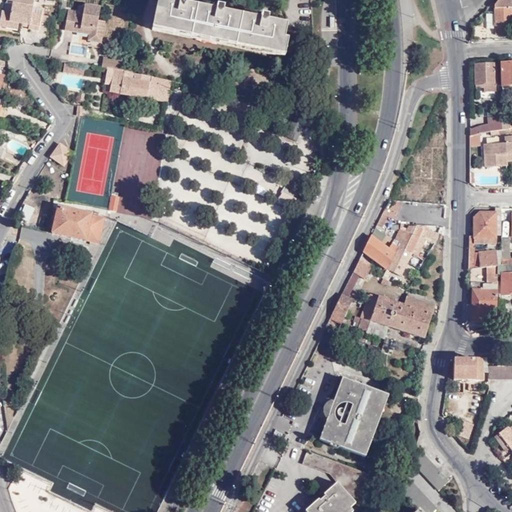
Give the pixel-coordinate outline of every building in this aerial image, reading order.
[(179,0),(179,3),(163,0),(158,0),(153,26),(282,52),(288,25),(269,22),(269,14),(262,13),(261,20),(224,12),(225,6),(218,4),(216,11),(187,5),(187,0),(179,0)] [(511,30),(511,19),(511,0),(499,0),(495,6),(496,35),(506,34),(506,31),(511,30)] [(0,20),(0,24),(9,26),(10,20),(19,22),(29,24),(29,26),(39,29),(42,14),(32,12),(33,6),(13,2),(11,12),(2,10),(0,20)] [(83,22),(81,28),(81,32),(92,34),(90,45),(100,47),(105,22),(99,20),(101,7),(86,4),(83,18),(83,22)] [(73,31),(74,27),(76,21),(76,16),(77,12),(69,10),(65,29),(73,31)] [(121,71),(123,60),(104,57),(102,67),(107,68),(113,70),(121,71)] [(511,86),(511,63),(501,64),(502,87),(511,86)] [(84,67),(64,64),(63,71),(83,74),(84,67)] [(496,91),(495,64),(475,65),(475,88),(483,88),(483,92),(496,91)] [(106,91),(109,91),(113,70),(107,68),(104,83),(108,84),(106,91)] [(167,104),(172,82),(121,71),(113,70),(109,91),(167,104)] [(312,115),(313,110),(285,105),(284,110),(312,115)] [(500,130),(499,117),(487,119),(488,125),(478,127),(470,130),(471,135),(482,132),(500,130)] [(294,119),(286,135),(296,140),(304,124),(294,119)] [(509,120),(501,121),(502,129),(511,127),(511,122),(509,123),(509,120)] [(500,145),(500,168),(506,168),(506,163),(506,156),(511,156),(511,137),(506,138),(506,145),(500,145)] [(60,145),(50,158),(63,167),(72,154),(60,145)] [(484,168),(500,168),(500,145),(484,145),(484,168)] [(290,207),(296,194),(283,188),(277,202),(290,207)] [(402,204),(390,200),(378,224),(382,226),(387,215),(395,219),(402,204)] [(99,244),(104,218),(58,208),(52,234),(99,244)] [(494,244),(494,236),(494,214),(479,214),(474,219),(473,237),(468,237),(468,269),(496,267),(498,266),(500,266),(500,250),(474,253),(474,244),(494,244)] [(375,227),(362,252),(386,269),(387,268),(401,275),(419,238),(401,229),(395,240),(393,239),(388,249),(386,248),(391,238),(375,227)] [(502,240),(502,250),(510,250),(510,239),(502,240)] [(19,279),(23,247),(11,245),(8,278),(19,279)] [(502,250),(502,260),(510,259),(510,250),(502,250)] [(358,261),(327,323),(338,328),(352,301),(348,298),(359,276),(364,279),(371,267),(358,261)] [(511,264),(502,266),(502,270),(502,294),(511,294),(511,264)] [(496,283),(496,267),(485,268),(487,283),(496,283)] [(483,291),(483,286),(483,283),(473,283),(473,288),(477,288),(477,291),(483,291)] [(495,322),(496,285),(483,286),(483,291),(477,291),(477,288),(473,288),(473,291),(472,291),(472,306),(466,305),(465,327),(472,327),(472,321),(484,321),(495,322)] [(403,305),(370,295),(358,327),(366,330),(368,326),(386,332),(387,327),(423,338),(434,305),(406,295),(403,305)] [(484,327),(484,331),(495,328),(495,322),(484,321),(484,327)] [(452,359),(450,361),(450,384),(482,382),(482,357),(474,357),(474,359),(459,359),(452,359)] [(511,365),(503,366),(503,362),(496,362),(496,367),(488,366),(488,380),(511,379),(511,365)] [(361,455),(383,393),(361,384),(359,385),(352,383),(352,381),(342,378),(338,398),(346,402),(347,400),(348,400),(351,394),(353,395),(354,398),(342,431),(339,433),(337,432),(339,426),(338,426),(339,424),(329,420),(319,439),(329,443),(330,441),(338,445),(338,446),(361,455)] [(388,394),(383,393),(361,455),(365,456),(388,394)] [(340,409),(342,408),(342,405),(326,399),(318,417),(325,419),(329,409),(337,411),(338,410),(340,409)] [(469,439),(471,432),(467,432),(469,425),(458,422),(455,435),(469,439)] [(494,437),(501,445),(505,443),(509,449),(511,452),(511,433),(511,434),(508,429),(507,427),(494,437)] [(361,503),(378,477),(307,450),(302,463),(329,474),(339,482),(324,494),(321,491),(318,494),(315,497),(317,500),(305,510),(306,511),(343,511),(356,501),(361,503)] [(449,480),(423,453),(413,462),(438,490),(449,480)] [(418,511),(419,511),(433,511),(436,510),(409,481),(399,490),(418,511)]
